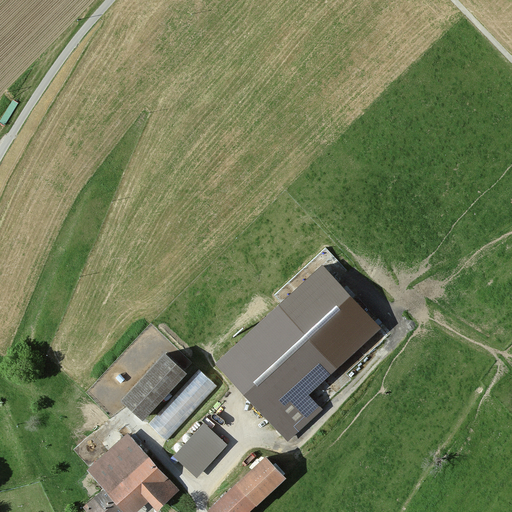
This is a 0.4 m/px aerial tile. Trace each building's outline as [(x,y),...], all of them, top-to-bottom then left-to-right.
[(277,288),(282,293),(303,277),(298,272),(277,288)] [(336,363),(277,300),(213,360),(286,439),(318,409),(304,393),(336,363)] [(183,372),(164,354),(122,400),(128,406),(143,420),(185,374),(183,372)] [(215,384),(196,368),(148,424),(166,440),(215,384)] [(223,444),(199,422),(171,454),(196,475),(223,444)] [(156,511),(181,490),(125,429),(83,466),(103,488),(87,503),(94,511),(119,511),(123,509),(125,511),(132,511),(145,501),(154,511),(156,511)] [(243,511),(282,476),(261,453),(204,506),(209,511),(243,511)]
